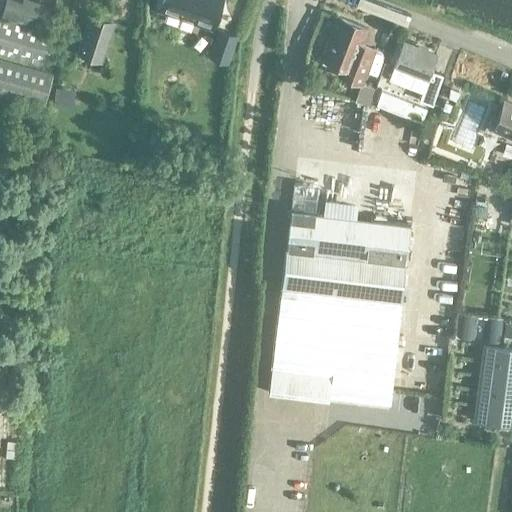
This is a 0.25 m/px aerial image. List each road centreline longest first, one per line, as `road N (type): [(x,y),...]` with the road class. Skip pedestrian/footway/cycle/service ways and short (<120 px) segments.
road 1 (unknown): [(196,511),(245,26),(255,0)]
road 2 (unclassified): [(511,59),(358,0)]
